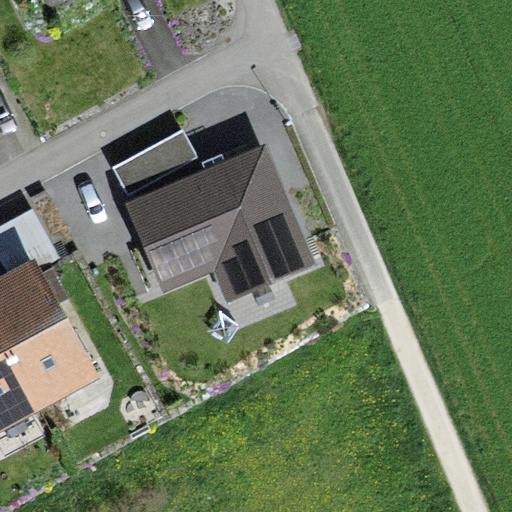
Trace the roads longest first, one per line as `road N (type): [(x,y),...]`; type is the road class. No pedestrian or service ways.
road 1 (residential): [(476,511),(279,34)]
road 2 (residential): [(279,34),(0,187)]
